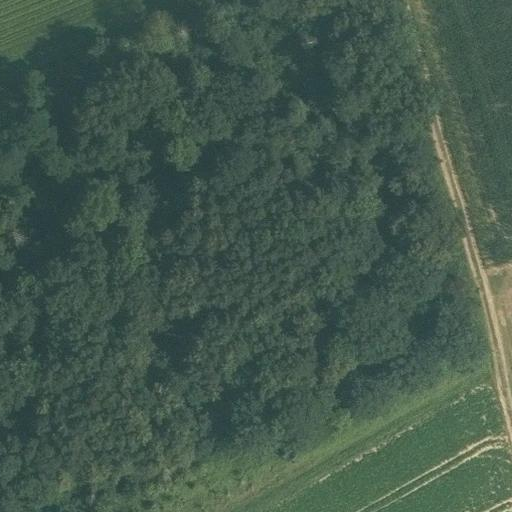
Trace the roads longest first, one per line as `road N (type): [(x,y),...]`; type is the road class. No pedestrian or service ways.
road 1 (track): [(511,420),(403,0)]
road 2 (track): [(229,511),(498,358)]
road 3 (track): [(0,94),(238,0)]
